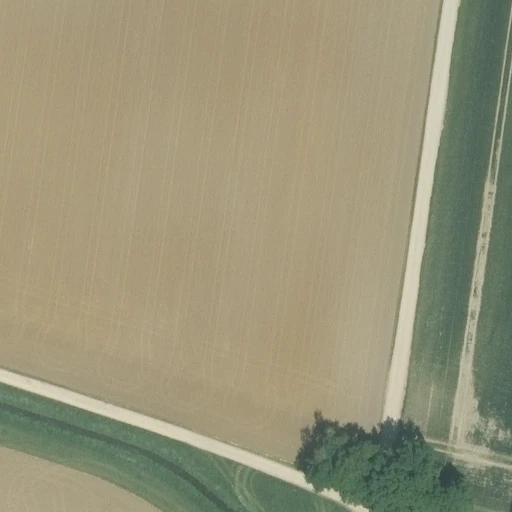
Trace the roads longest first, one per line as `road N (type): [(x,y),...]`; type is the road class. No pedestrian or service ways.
road 1 (track): [(379,508),(451,0)]
road 2 (track): [(0,376),(379,508)]
